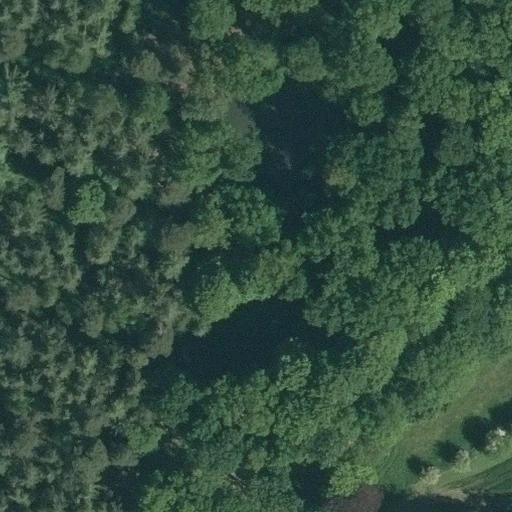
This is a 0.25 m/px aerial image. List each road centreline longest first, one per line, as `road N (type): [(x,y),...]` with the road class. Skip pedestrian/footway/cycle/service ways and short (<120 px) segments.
road 1 (track): [(177,511),(210,452),(511,162)]
road 2 (track): [(321,349),(327,321),(481,0)]
